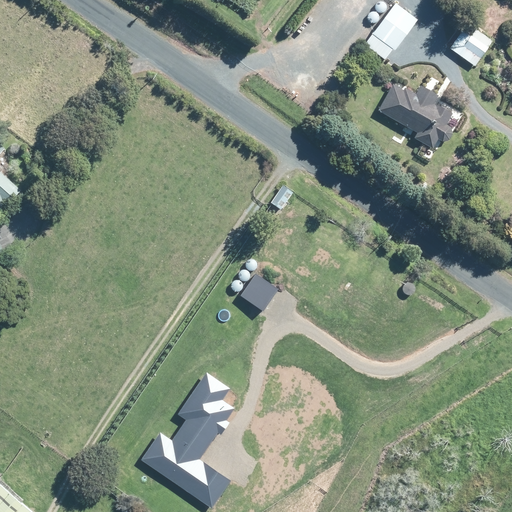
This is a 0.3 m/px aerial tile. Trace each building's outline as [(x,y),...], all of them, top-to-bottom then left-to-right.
[(364,46),(382,61),(390,51),(393,53),(416,22),(395,5),(364,46)] [(487,49),(463,31),(449,50),(473,68),(487,49)] [(439,105),(437,109),(430,105),(434,98),(419,90),(414,99),(392,87),(378,112),(417,134),(414,140),(432,150),(438,139),(446,144),(457,125),(447,120),(451,112),(439,105)] [(0,211),(19,190),(0,173),(0,211)] [(292,195),(282,188),(271,204),(281,211),(292,195)] [(307,261),(276,241),(266,257),(318,291),(331,271),(338,275),(345,264),(318,246),(307,261)] [(335,298),(324,292),(317,303),(328,310),(335,298)] [(31,511),(0,485),(0,511),(31,511)]
